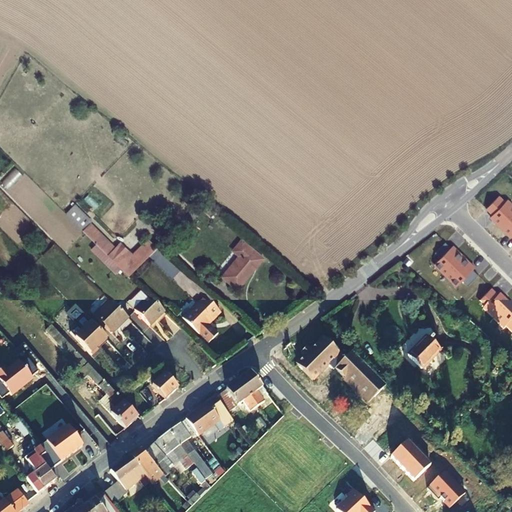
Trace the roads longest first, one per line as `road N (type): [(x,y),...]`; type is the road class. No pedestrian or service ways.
road 1 (tertiary): [(44,511),(253,353)]
road 2 (residential): [(405,509),(253,353)]
road 3 (tertiary): [(253,353),(394,250)]
road 4 (tertiary): [(503,159),(432,203),(394,250)]
